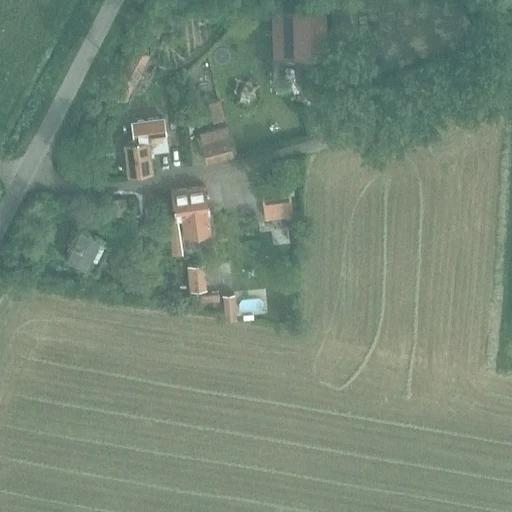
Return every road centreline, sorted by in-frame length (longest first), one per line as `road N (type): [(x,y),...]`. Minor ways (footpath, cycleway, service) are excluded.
road 1 (unclassified): [(17,176),(187,175),(429,107)]
road 2 (unclassified): [(17,176),(110,0)]
